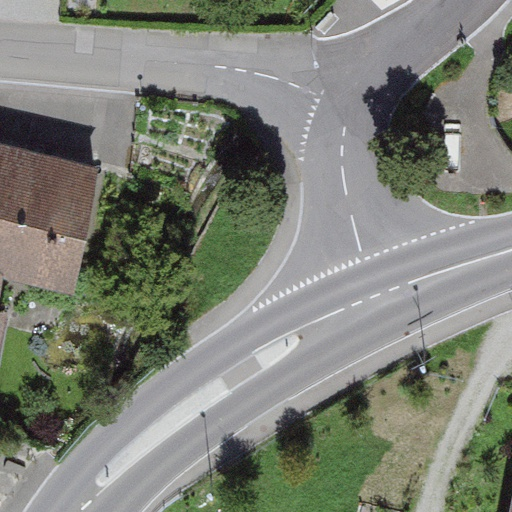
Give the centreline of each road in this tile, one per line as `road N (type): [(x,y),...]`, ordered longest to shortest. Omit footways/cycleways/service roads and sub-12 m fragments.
road 1 (tertiary): [(383,299),(206,398),(116,470),(80,511)]
road 2 (residential): [(357,102),(266,71),(0,48)]
road 3 (unclassified): [(383,299),(366,261),(346,168),(357,102)]
road 4 (unclassified): [(357,102),(403,48),(465,0)]
road 5 (tertiary): [(511,251),(383,299)]
